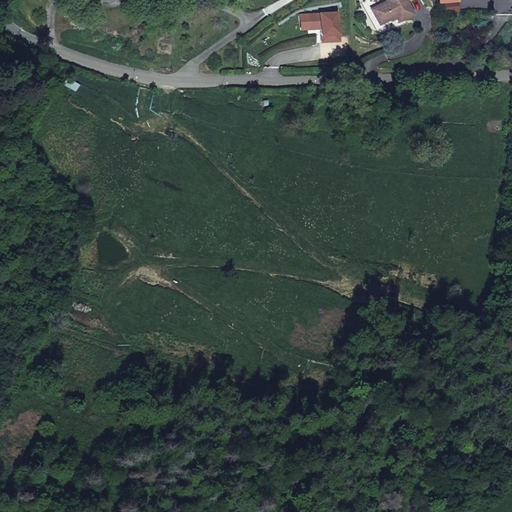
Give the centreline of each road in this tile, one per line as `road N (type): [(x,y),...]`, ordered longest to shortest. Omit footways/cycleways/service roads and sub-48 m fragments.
road 1 (residential): [(0,20),(31,46),(109,75),(511,68)]
road 2 (unknown): [(147,76),(278,0)]
